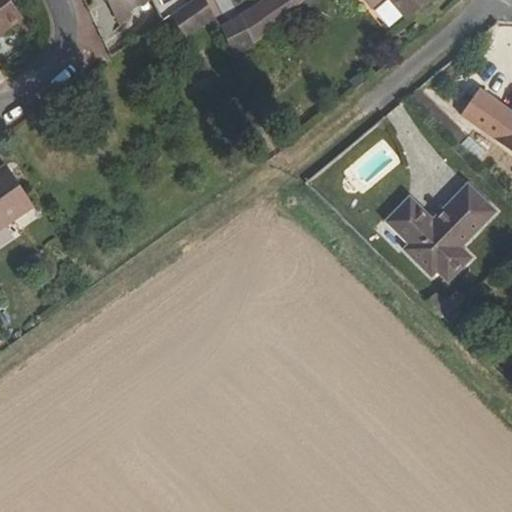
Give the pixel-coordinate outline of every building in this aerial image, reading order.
[(0,0),(0,35),(23,18),(9,0),(0,0)] [(260,0),(233,17),(247,46),(292,8),(289,0),(260,0)] [(289,0),(292,8),(302,0),(289,0)] [(430,2),(428,0),(357,0),(371,15),(385,3),(403,24),(430,2)] [(228,52),(247,46),(233,17),(214,24),(228,52)] [(511,111),(480,89),(461,116),(511,152),(511,111)] [(0,225),(31,204),(9,175),(0,180),(0,225)] [(433,219),(410,196),(385,222),(409,245),(403,250),(432,278),(437,273),(448,284),(473,258),(462,248),(497,212),(469,183),(433,219)] [(445,321),(465,301),(458,293),(446,304),(436,293),(426,302),(445,321)] [(478,334),(468,343),(483,357),(491,348),(478,334)]
